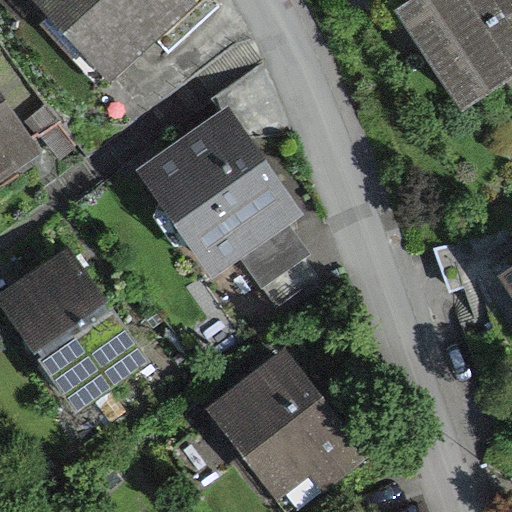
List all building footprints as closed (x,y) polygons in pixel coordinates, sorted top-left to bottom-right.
[(180,0),(44,0),(106,69),(181,1),(180,0)] [(420,0),(405,9),(462,101),(511,70),(511,35),(499,15),(511,6),(511,4),(509,0),(420,0)] [(0,105),(0,165),(28,146),(0,105)] [(230,118),(151,172),(215,264),(294,209),(230,118)] [(68,258),(7,299),(77,401),(138,359),(68,258)] [(358,457),(282,359),(217,408),(277,486),(308,462),(324,483),(358,457)]
